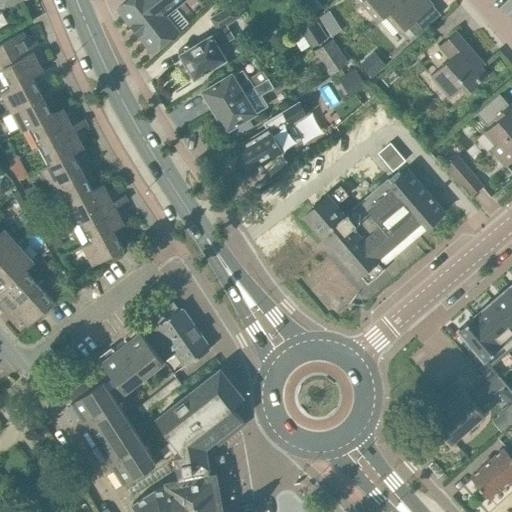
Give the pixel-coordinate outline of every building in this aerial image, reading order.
[(0,0),(0,11),(0,10),(0,9),(0,6),(14,0),(0,0)] [(127,0),(118,7),(153,52),(179,31),(165,13),(180,0),(127,0)] [(323,6),(317,0),(306,0),(304,2),(314,14),(323,6)] [(379,18),(399,0),(362,0),(363,0),(379,18)] [(416,35),(441,13),(432,3),(433,3),(430,0),(399,0),(379,18),(379,19),(386,12),(402,30),(407,25),(416,35)] [(218,47),(234,37),(226,23),(239,15),(233,4),(212,17),(220,31),(191,48),(191,47),(189,45),(187,45),(185,45),(184,45),(183,46),(182,47),(181,48),(181,49),(181,50),(181,51),(181,52),(182,53),(188,63),(188,66),(191,72),(194,74),(196,76),(203,72),(204,73),(225,59),(218,47)] [(328,11),(319,17),(325,27),(334,21),(328,11)] [(311,47),(317,43),(328,36),(317,19),(300,29),(304,35),(311,47)] [(280,26),(273,30),(277,39),(285,35),(280,26)] [(469,92),(489,74),(475,59),(479,56),(457,30),(439,45),(451,58),(432,74),(451,96),(464,86),(469,92)] [(0,61),(3,67),(40,48),(33,35),(27,38),(23,31),(0,42),(0,61)] [(333,38),(314,50),(330,74),(349,62),(333,38)] [(3,67),(0,68),(0,92),(2,91),(13,86),(33,76),(44,71),(40,64),(47,61),(40,48),(3,67)] [(370,57),(362,65),(374,77),(382,70),(370,57)] [(215,109),(268,77),(263,69),(250,77),(243,67),(233,74),(232,74),(204,90),(205,92),(205,95),(208,100),(211,101),(215,109)] [(343,85),(347,82),(355,93),(367,85),(355,67),(338,78),(343,85)] [(12,111),(49,91),(42,78),(36,82),(33,76),(13,86),(2,91),(12,111)] [(268,77),(215,109),(221,118),(220,120),(224,126),(226,127),(227,129),(231,127),(237,137),(253,127),(248,117),(255,112),(268,105),(262,96),(261,94),(274,86),(268,77)] [(53,114),(53,113),(50,108),(56,104),(49,91),(12,111),(23,130),(34,124),(33,124),(53,114)] [(307,99),(301,103),(306,111),(312,107),(307,99)] [(271,127),(240,146),(247,157),(244,159),(251,171),(261,165),(262,167),(264,166),(262,163),(283,149),(301,138),(292,123),(307,113),(306,111),(301,103),(300,101),(267,121),(271,127)] [(507,166),(507,165),(511,160),(511,102),(497,115),(494,117),(497,121),(484,133),(495,145),(491,148),(507,166)] [(87,121),(85,118),(79,121),(74,111),(67,114),(64,108),(53,113),(53,114),(33,124),(34,124),(44,143),(87,121)] [(82,126),(88,123),(87,121),(44,143),(53,161),(53,162),(73,152),(73,153),(84,147),(81,140),(87,137),(82,126)] [(0,142),(0,157),(4,162),(9,159),(5,151),(0,142)] [(391,142),(378,152),(394,170),(406,159),(391,142)] [(13,146),(5,151),(9,159),(10,161),(18,157),(13,146)] [(76,158),(73,153),(73,152),(53,162),(53,161),(42,167),(53,188),(90,168),(83,155),(76,158)] [(458,155),(446,166),(472,196),(484,185),(458,155)] [(18,157),(10,161),(20,179),(28,175),(18,157)] [(74,200),(93,190),(90,184),(97,181),(90,168),(53,188),(63,207),(74,201),(74,200)] [(319,203),(305,215),(323,235),(324,234),(359,275),(361,274),(368,281),(368,282),(369,282),(372,279),(375,277),(378,274),(381,271),(384,268),(383,267),(383,266),(377,259),(379,258),(378,257),(379,257),(422,220),(423,219),(429,225),(445,211),(409,168),(392,182),(389,179),(358,204),(345,215),(337,205),(349,195),(341,185),(339,185),(319,203)] [(25,189),(31,200),(41,194),(36,184),(25,189)] [(84,220),(127,197),(125,195),(119,198),(114,187),(108,191),(104,184),(93,190),(74,200),(74,201),(84,220)] [(24,211),(27,208),(28,207),(19,190),(18,191),(14,193),(24,211)] [(94,239),(120,226),(125,224),(121,217),(128,214),(122,203),(128,200),(127,197),(84,220),(94,238),(94,239)] [(48,214),(42,203),(35,207),(41,218),(48,214)] [(49,234),(57,229),(53,222),(45,227),(49,234)] [(82,244),(94,264),(124,248),(121,242),(127,238),(120,226),(94,239),(94,238),(82,244)] [(0,264),(21,246),(5,229),(0,233),(0,264)] [(53,241),(57,248),(65,243),(61,236),(53,241)] [(8,284),(33,263),(35,261),(21,246),(0,264),(0,283),(4,280),(8,284)] [(14,309),(40,286),(26,270),(33,263),(8,284),(0,291),(0,293),(4,298),(0,301),(0,303),(5,310),(11,305),(14,309)] [(29,325),(54,302),(40,286),(14,309),(17,312),(12,317),(19,324),(24,320),(29,325)] [(511,289),(509,286),(493,300),(511,322),(511,289)] [(477,313),(476,314),(508,352),(511,348),(511,322),(493,300),(477,314),(477,313)] [(185,365),(209,348),(183,307),(157,324),(162,331),(147,340),(164,360),(165,361),(176,353),(185,365)] [(476,314),(459,329),(483,357),(474,365),(488,382),(499,373),(492,365),(508,352),(476,314)] [(164,360),(147,340),(142,332),(128,341),(126,337),(125,338),(128,342),(123,345),(121,342),(119,343),(142,377),(164,360)] [(125,390),(142,377),(119,343),(118,344),(120,348),(116,350),(114,347),(113,348),(116,352),(103,361),(108,367),(114,375),(125,390)] [(212,449),(234,432),(246,423),(233,406),(244,397),(236,386),(239,383),(224,365),(202,384),(203,385),(152,425),(167,444),(172,452),(173,453),(179,479),(167,481),(168,486),(156,488),(133,503),(138,511),(239,511),(237,502),(230,504),(228,493),(227,493),(226,489),(220,490),(221,494),(220,494),(215,466),(226,464),(224,454),(213,456),(212,449)] [(107,380),(114,375),(108,367),(101,371),(107,380)] [(100,384),(105,381),(107,380),(101,371),(95,375),(100,384)] [(94,388),(100,384),(95,375),(88,380),(94,388)] [(174,390),(182,384),(176,376),(169,382),(174,390)] [(87,392),(94,388),(88,380),(82,384),(87,392)] [(81,424),(117,401),(105,381),(100,384),(94,388),(87,392),(81,396),(74,400),(72,401),(80,415),(77,417),(78,418),(81,416),(84,420),(80,422),(81,424)] [(167,396),(174,390),(169,382),(161,388),(167,396)] [(81,396),(87,392),(82,384),(75,388),(81,396)] [(465,391),(439,415),(445,422),(439,427),(452,442),(469,428),(471,430),(484,419),(481,417),(485,413),(479,406),(491,395),(484,387),(472,398),(465,391)] [(74,400),(81,396),(75,388),(69,392),(74,400)] [(159,402),(167,396),(161,388),(153,394),(159,402)] [(423,392),(415,399),(421,406),(429,398),(423,392)] [(151,408),(159,402),(153,394),(146,400),(151,408)] [(144,414),(151,408),(146,400),(138,406),(144,414)] [(98,442),(130,422),(117,401),(81,424),(83,426),(86,424),(89,428),(85,430),(86,431),(89,429),(98,442)] [(107,465),(143,442),(130,422),(98,442),(106,456),(103,458),(104,459),(107,456),(110,461),(106,463),(107,465)] [(123,484),(124,483),(157,463),(143,442),(107,465),(108,467),(112,464),(115,469),(111,471),(112,472),(114,470),(123,484)] [(166,457),(172,452),(167,444),(160,449),(166,457)] [(471,476),(491,498),(511,479),(511,454),(505,446),(471,476)]
